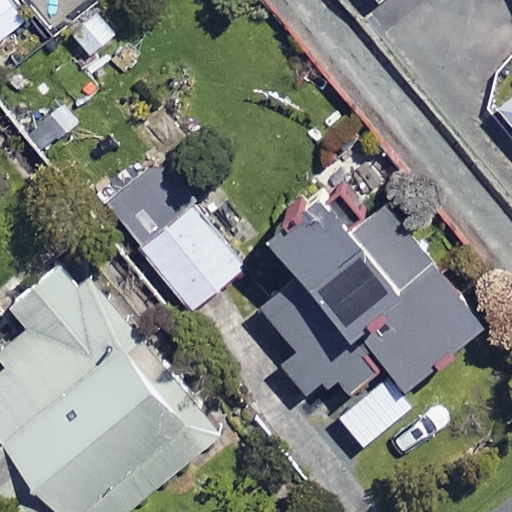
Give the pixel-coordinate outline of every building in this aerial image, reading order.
[(511,80),(495,95),(511,115),(511,80)] [(241,258),(154,149),(102,190),(190,299),(241,258)] [(314,388),(338,367),(348,379),(383,348),(404,373),(481,307),(379,187),(355,208),(322,169),(269,214),(302,252),(258,289),(298,336),(282,350),(314,388)] [(0,325),(0,341),(8,351),(0,356),(0,424),(2,427),(0,429),(0,495),(13,511),(105,511),(208,429),(60,247),(9,288),(24,306),(0,325)] [(412,399),(387,368),(336,408),(361,439),(412,399)]
